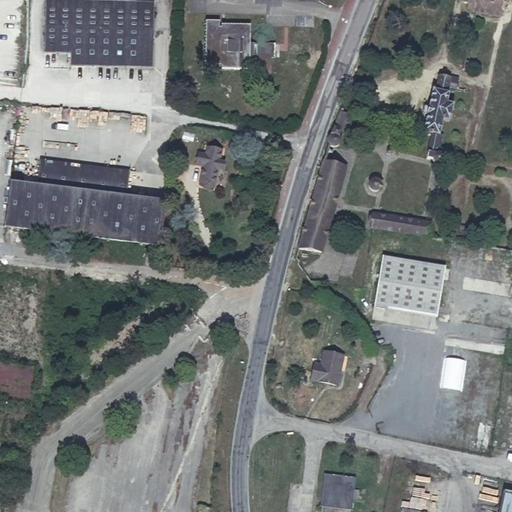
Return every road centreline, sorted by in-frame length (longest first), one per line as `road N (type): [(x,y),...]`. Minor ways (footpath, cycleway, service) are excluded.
road 1 (tertiary): [(270,292),(303,167),(365,0)]
road 2 (unclassified): [(270,292),(0,253)]
road 3 (tertiary): [(238,511),(238,458),(270,292)]
road 4 (unknown): [(161,116),(0,91)]
road 5 (unknown): [(161,116),(148,158),(67,149)]
